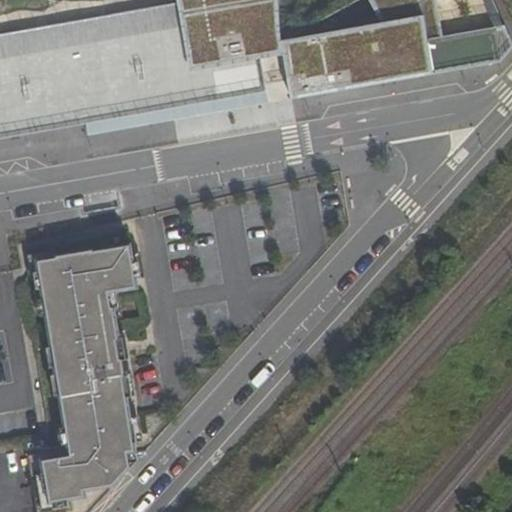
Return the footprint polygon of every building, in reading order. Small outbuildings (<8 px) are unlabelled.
[(0,33),(0,47),(44,40),(49,69),(154,50),(157,63),(165,62),(157,20),(251,3),(262,58),(285,53),(283,43),(279,0),(178,0),(179,1),(0,33)] [(289,79),(293,98),(500,62),(511,49),(511,37),(507,25),(428,38),(418,5),(426,0),(367,0),(377,30),(283,43),(285,53),(289,79)] [(174,100),(266,84),(262,58),(251,3),(157,20),(165,62),(157,63),(154,50),(49,69),(44,40),(0,47),(0,138),(88,123),(90,134),(177,120),(174,100)] [(174,100),(177,120),(270,103),(266,84),(174,100)] [(71,449),(30,457),(39,511),(92,511),(134,467),(131,453),(138,452),(111,294),(140,289),(132,244),(96,251),(96,249),(57,255),(57,257),(38,261),(71,449)]
